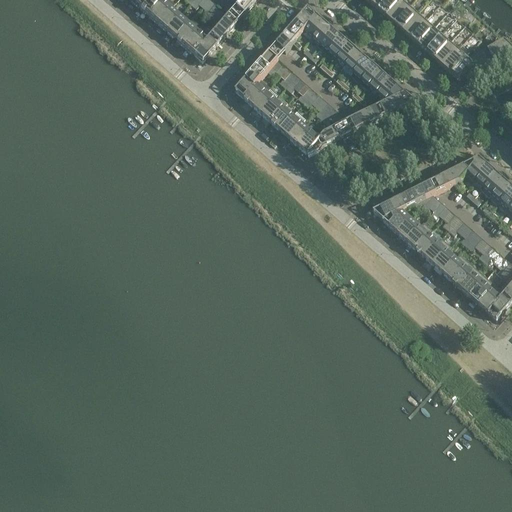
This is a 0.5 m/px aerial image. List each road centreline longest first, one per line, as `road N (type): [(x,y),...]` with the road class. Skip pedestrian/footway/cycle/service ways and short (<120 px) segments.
road 1 (residential): [(500,355),(204,96)]
road 2 (residential): [(327,0),(511,161)]
road 3 (residential): [(204,96),(94,0)]
road 4 (residential): [(290,0),(204,96)]
